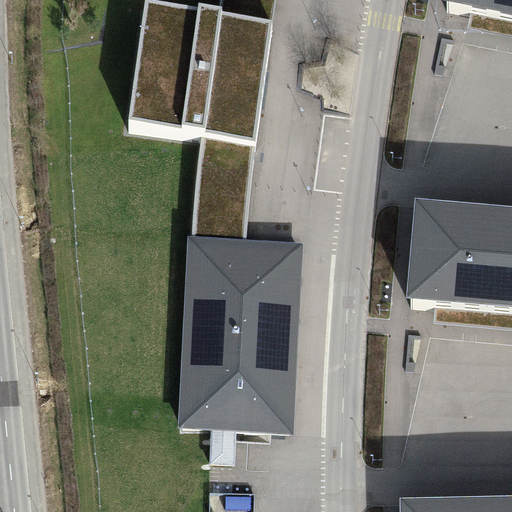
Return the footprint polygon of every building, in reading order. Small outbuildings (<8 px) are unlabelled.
[(511,0),(467,0),(466,10),(511,18),(511,0)] [(237,143),(252,23),(148,11),(134,131),(237,143)] [(511,199),(430,188),(419,292),(511,301),(511,199)] [(177,421),(299,428),(308,248),(187,242),(177,421)] [(511,511),(511,491),(408,490),(408,511),(511,511)]
